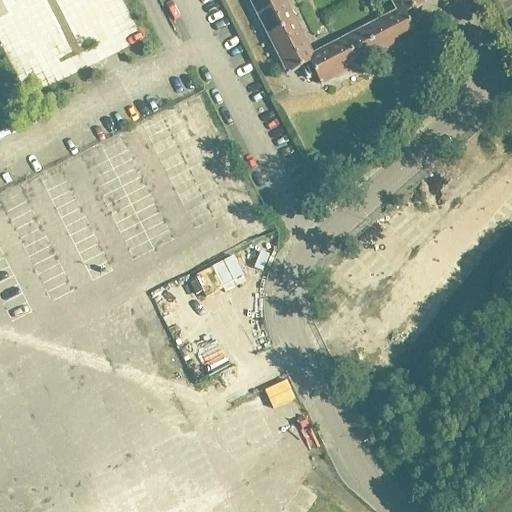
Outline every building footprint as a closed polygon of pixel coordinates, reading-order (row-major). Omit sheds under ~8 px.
[(285,3),(283,0),(250,0),(259,17),(285,3)] [(427,3),(425,0),(391,0),(398,12),(400,16),(413,10),(427,3)] [(295,22),(285,3),(259,17),(269,36),(295,22)] [(415,36),(410,26),(419,21),(413,10),(400,16),(398,12),(383,19),(396,46),(415,36)] [(396,46),(383,19),(364,29),(377,55),(396,46)] [(305,41),(295,22),(269,36),(278,55),(305,41)] [(377,55),(364,29),(345,39),(358,65),(377,55)] [(358,65),(345,39),(326,49),(339,75),(358,65)] [(315,61),(312,56),(305,41),(278,55),(288,74),(301,68),(315,61)] [(339,75),(326,49),(312,56),(315,61),(301,68),(307,79),(314,75),(319,85),(339,75)] [(380,222),(350,251),(357,259),(330,285),(352,307),(392,267),(375,250),(391,234),(380,222)] [(369,372),(453,288),(432,267),(348,352),(369,372)]
